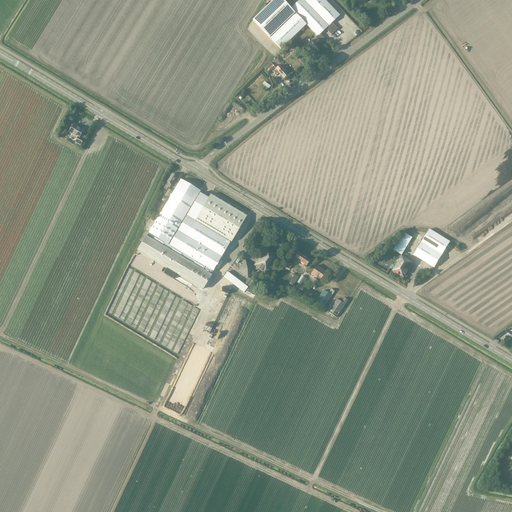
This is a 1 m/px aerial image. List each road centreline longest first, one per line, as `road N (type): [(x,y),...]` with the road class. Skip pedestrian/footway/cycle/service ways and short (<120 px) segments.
road 1 (secondary): [(511,361),(197,172)]
road 2 (unclassified): [(197,172),(418,0)]
road 3 (secondary): [(197,172),(0,55)]
